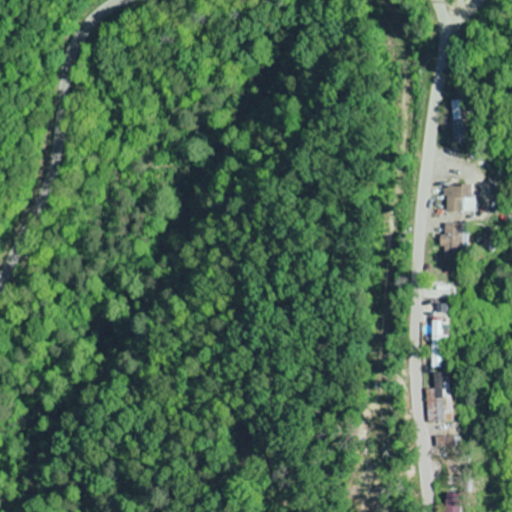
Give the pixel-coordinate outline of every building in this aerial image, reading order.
[(446,187),(446,213),(475,213),(475,197),(472,197),(472,187),(446,187)] [(461,225),(444,225),(444,237),(438,237),(438,247),(447,248),(447,254),(460,254),(461,225)] [(437,339),(446,340),(447,322),(428,321),(427,370),(437,370),(437,339)] [(419,391),(419,425),(445,424),(443,375),(427,376),(428,391),(419,391)] [(440,511),(457,511),(457,495),(440,496),(440,511)]
